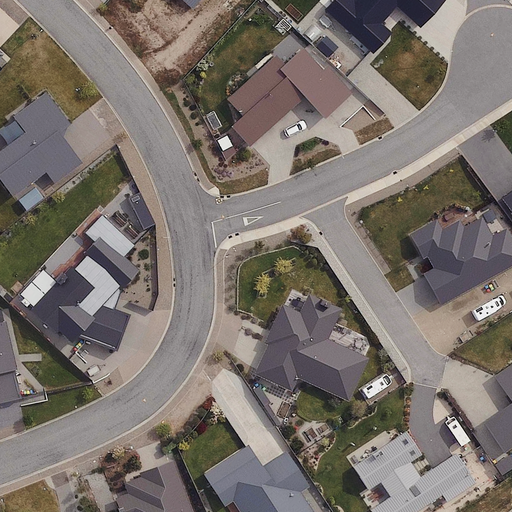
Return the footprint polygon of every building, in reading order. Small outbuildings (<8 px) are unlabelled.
[(332,0),(324,9),(375,55),(395,33),(384,23),(399,5),(422,25),(444,0),(332,0)] [(296,34),(228,100),(243,115),(232,126),(252,146),(302,98),(326,122),(356,93),(296,34)] [(28,134),(0,154),(0,175),(14,195),(46,172),(56,186),(84,165),(60,131),(69,125),(45,93),(14,115),(28,134)] [(94,240),(29,310),(68,347),(76,338),(117,352),(128,316),(113,311),(120,289),(137,270),(124,258),(135,245),(101,213),(84,231),(94,240)] [(444,220),(411,238),(447,303),(511,268),(511,243),(505,230),(488,239),(475,216),(449,230),(444,220)] [(301,316),(280,307),(251,375),(293,394),(299,381),(351,404),(371,357),(327,338),(340,308),(310,295),(301,316)] [(0,407),(25,402),(7,322),(0,323),(0,407)] [(511,365),(493,379),(511,405),(484,424),(505,455),(511,449),(511,365)] [(249,444),(210,469),(238,511),(309,511),(298,494),(309,487),(286,452),(264,466),(249,444)] [(130,493),(115,498),(120,511),(193,511),(174,459),(124,477),(130,493)]
